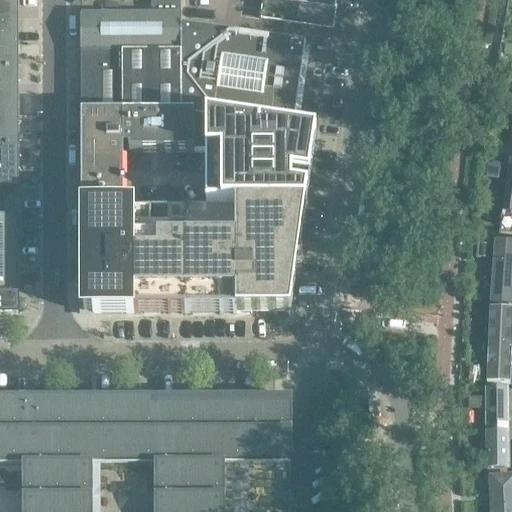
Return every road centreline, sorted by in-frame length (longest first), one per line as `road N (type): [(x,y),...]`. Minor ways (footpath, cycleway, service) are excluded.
road 1 (unclassified): [(313,359),(329,306),(374,0)]
road 2 (unclassified): [(52,0),(55,357)]
road 3 (unclassified): [(55,357),(313,359)]
road 4 (unclassified): [(407,511),(396,400),(380,377),(345,359),(313,359)]
